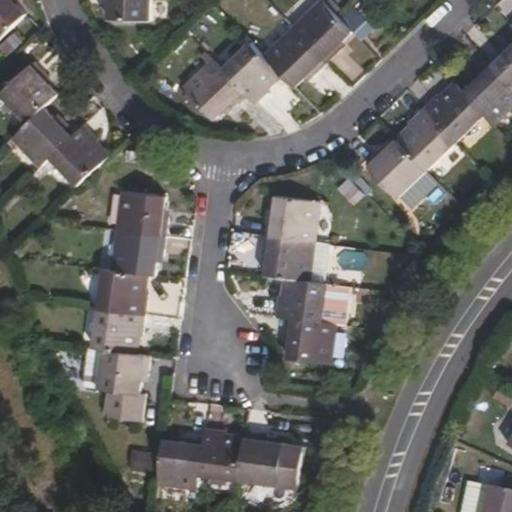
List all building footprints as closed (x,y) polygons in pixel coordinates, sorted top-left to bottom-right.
[(18,0),(0,0),(0,40),(27,14),(16,3),(18,0)] [(152,20),(152,0),(103,0),(104,4),(110,5),(110,18),(152,20)] [(322,0),(321,0),(294,27),(325,60),(340,46),(337,43),(351,29),(348,26),(340,17),(322,0)] [(360,15),(348,26),(351,29),(362,40),(374,29),(360,15)] [(294,27),(265,55),(283,73),(294,85),(308,71),(311,74),(325,60),(294,27)] [(252,42),(224,70),(246,93),(257,104),(272,91),(268,87),(283,73),(265,55),(252,42)] [(511,45),(508,43),(490,60),(511,83),(511,45)] [(230,108),(246,93),(224,70),(214,59),(184,87),(213,118),(227,105),(230,108)] [(474,83),(464,92),(487,115),(496,125),(511,108),(511,83),(490,60),(470,79),(474,83)] [(1,94),(29,123),(46,107),(61,93),(46,78),(50,75),(36,61),(1,94)] [(439,94),(424,107),(458,143),(487,115),(464,92),(456,83),(442,96),(439,94)] [(14,138),(42,168),(52,158),(77,133),(64,120),(61,123),(46,107),(29,123),(14,138)] [(411,126),(398,139),(429,170),(458,143),(424,107),(408,123),(411,126)] [(52,158),(80,187),(101,166),(111,156),(99,143),(103,140),(87,124),(77,133),(52,158)] [(429,170),(398,139),(388,148),(385,145),(366,163),(399,198),(401,197),(429,170)] [(441,183),(429,170),(401,197),(414,210),(441,183)] [(338,191),(357,204),(366,192),(347,179),(338,191)] [(163,217),(166,196),(124,190),(119,230),(166,237),(168,217),(163,217)] [(316,241),(321,201),(280,196),(278,210),(272,210),(269,235),(316,241)] [(119,230),(114,270),(149,274),(156,275),(158,259),(163,259),(166,237),(119,230)] [(271,261),(269,275),(285,278),(311,281),(316,241),(269,235),(266,260),(271,261)] [(343,250),(340,263),(363,268),(366,255),(343,250)] [(105,269),(100,309),(147,315),(150,294),(147,294),(149,274),(114,270),(105,269)] [(323,323),(328,284),(311,281),(285,278),(283,296),(279,296),(276,317),(288,319),(323,323)] [(346,326),(352,287),(328,284),(323,323),(338,325),(346,326)] [(100,309),(95,346),(104,347),(138,351),(141,333),(145,333),(147,315),(100,309)] [(332,365),(338,325),(323,323),(288,319),(284,344),(289,345),(287,360),(332,365)] [(99,388),(104,347),(95,346),(90,345),(84,386),(99,388)] [(147,372),(150,353),(138,351),(104,347),(99,388),(110,389),(106,414),(142,419),(145,393),(140,392),(143,371),(147,372)] [(202,474),(241,480),(247,436),(227,434),(228,428),(209,427),(207,441),(202,474)] [(270,435),(248,432),(247,436),(241,480),(299,487),(303,458),(284,455),(286,442),(271,440),(270,435)] [(160,482),(200,488),(202,474),(207,441),(188,439),(187,442),(166,439),(164,453),(162,470),(160,482)] [(162,470),(164,453),(133,449),(132,466),(162,470)] [(484,511),(490,486),(469,482),(462,511),(484,511)] [(511,511),(511,490),(490,486),(484,511),(511,511)]
